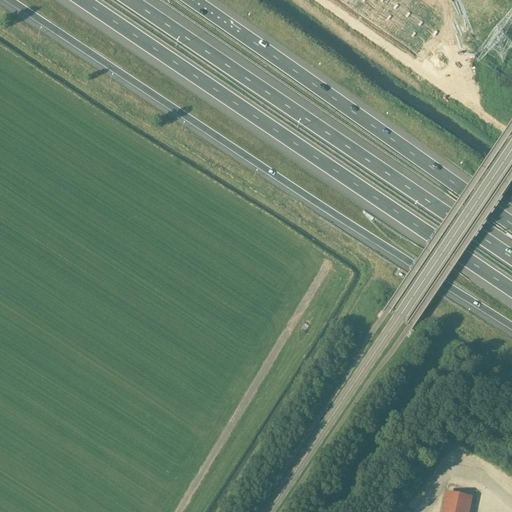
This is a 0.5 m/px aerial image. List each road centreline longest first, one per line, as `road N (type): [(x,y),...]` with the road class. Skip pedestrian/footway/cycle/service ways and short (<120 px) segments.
road 1 (motorway): [(8,0),(511,327)]
road 2 (motorway): [(81,0),(511,290)]
road 3 (motorway): [(511,257),(129,0)]
road 4 (secondary): [(269,511),(511,149)]
road 5 (motorway): [(511,228),(184,0)]
road 6 (track): [(177,511),(330,257)]
